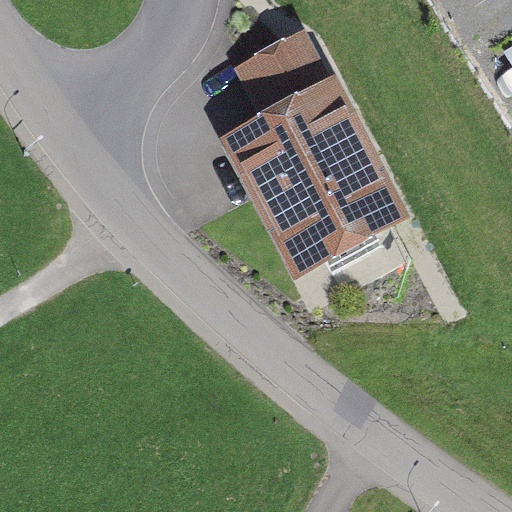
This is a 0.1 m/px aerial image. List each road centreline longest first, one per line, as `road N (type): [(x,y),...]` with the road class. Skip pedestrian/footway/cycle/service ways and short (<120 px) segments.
road 1 (unclassified): [(472,511),(374,448),(130,240),(0,46)]
road 2 (track): [(0,313),(130,240)]
